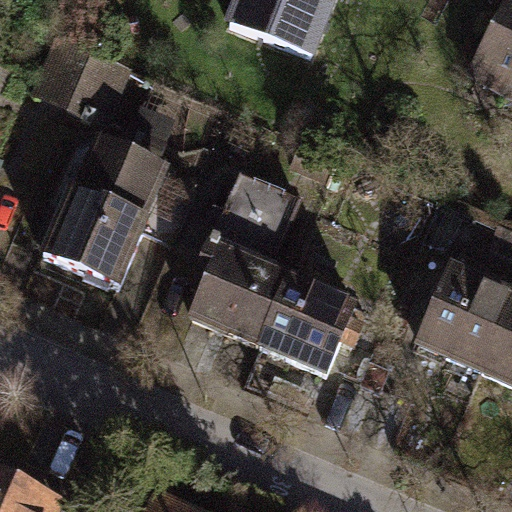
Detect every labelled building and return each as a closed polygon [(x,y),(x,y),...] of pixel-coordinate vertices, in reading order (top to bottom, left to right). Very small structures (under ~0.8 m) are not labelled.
[(244,0),(232,32),(312,63),(337,0),(244,0)] [(511,8),(475,75),(511,94),(511,8)] [(83,87),(95,60),(65,46),(53,73),(83,87)] [(83,87),(70,115),(103,130),(128,74),(95,60),(83,87)] [(296,170),(330,184),(338,164),(304,150),(296,170)] [(138,210),(153,174),(105,154),(86,199),(74,194),(45,263),(121,295),(154,217),(138,210)] [(292,285),(271,276),(301,208),(241,182),(203,270),(216,275),(195,323),(263,353),(292,285)] [(478,284),(455,274),(422,349),(483,375),(511,308),(511,272),(487,262),(478,284)] [(299,269),(292,285),(263,353),(329,381),(358,312),(325,298),(332,284),(299,269)] [(511,308),(483,375),(511,387),(511,308)] [(59,511),(0,485),(0,511),(59,511)] [(183,511),(157,500),(152,511),(183,511)]
